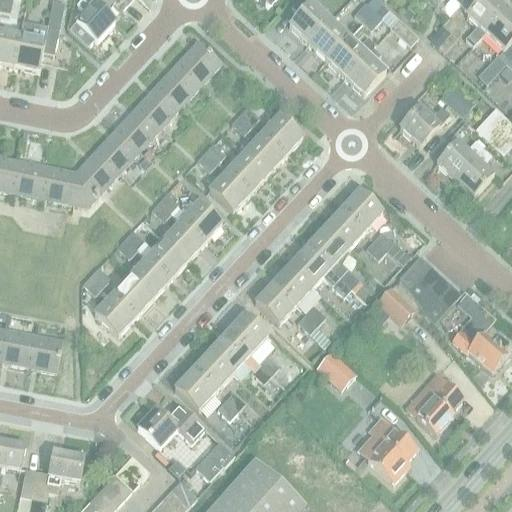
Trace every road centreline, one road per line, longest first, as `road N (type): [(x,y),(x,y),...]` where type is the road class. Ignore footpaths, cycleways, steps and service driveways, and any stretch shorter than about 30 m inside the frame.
road 1 (residential): [(0,403),(99,418),(351,142)]
road 2 (residential): [(187,0),(79,115),(0,109)]
road 3 (residential): [(511,290),(351,142)]
road 4 (residential): [(351,142),(198,0)]
